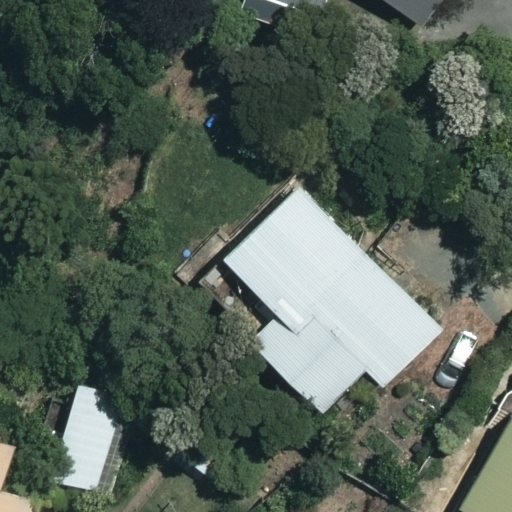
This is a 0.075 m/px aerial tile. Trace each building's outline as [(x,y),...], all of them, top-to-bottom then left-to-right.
[(389,0),(416,20),(430,0),(389,0)] [(436,321),(290,172),(215,244),(275,305),(247,333),(316,403),(360,360),(378,378),(436,321)] [(143,394),(74,372),(43,471),(112,493),(143,394)] [(511,511),(511,408),(501,404),(454,500),(478,511),(511,511)] [(0,511),(29,511),(36,491),(0,479),(0,446),(7,426),(0,423),(0,511)]
